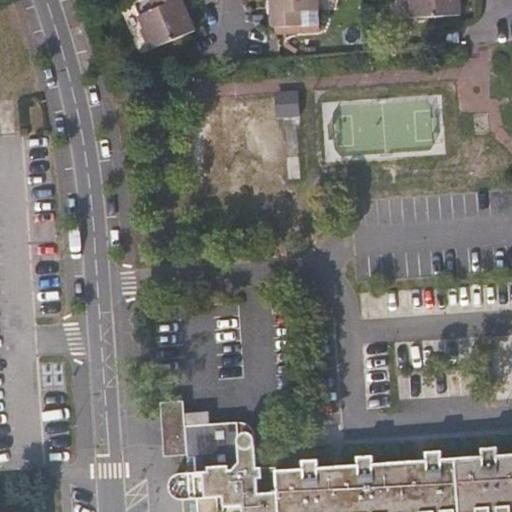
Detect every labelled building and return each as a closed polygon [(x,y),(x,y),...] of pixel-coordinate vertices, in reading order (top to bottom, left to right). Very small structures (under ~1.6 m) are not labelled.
[(193,31),(180,0),(141,0),(137,2),(134,3),(144,28),(139,30),(147,50),(193,31)] [(270,0),(272,29),(317,26),(315,0),(270,0)] [(459,16),(458,0),(408,0),(410,19),(459,16)] [(511,511),(511,455),(276,473),(275,467),(256,469),(253,435),(250,428),(245,424),(239,422),(184,425),(182,402),(159,403),(164,456),(193,455),(194,473),(177,474),(173,476),(171,478),(169,482),(167,487),(169,492),(171,496),(173,498),(179,501),(196,500),(197,511),(511,511)] [(23,403),(0,403),(0,463),(24,463),(23,403)]
